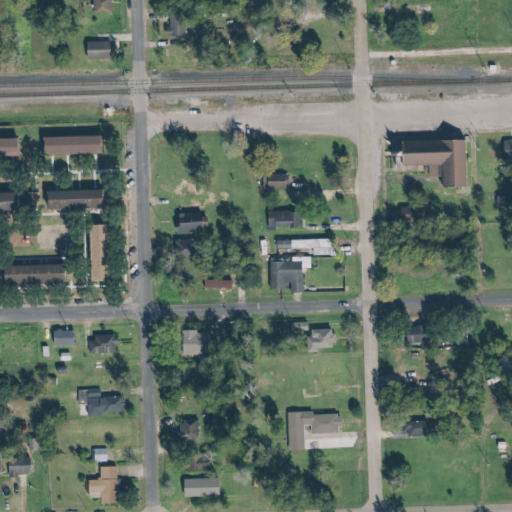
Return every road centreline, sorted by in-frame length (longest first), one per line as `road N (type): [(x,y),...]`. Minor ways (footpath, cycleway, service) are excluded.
road 1 (residential): [(374,511),(355,0)]
road 2 (residential): [(151,511),(135,0)]
road 3 (residential): [(511,299),(0,313)]
